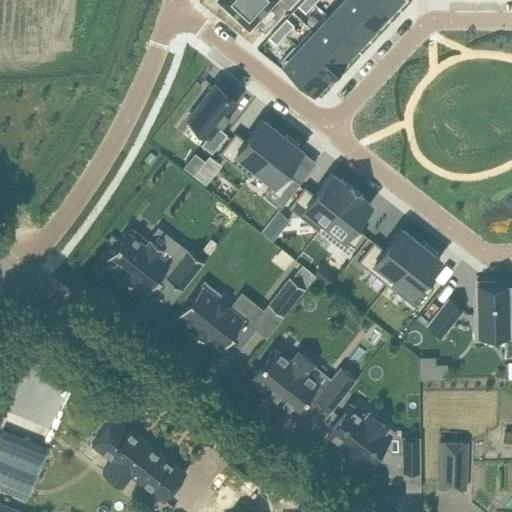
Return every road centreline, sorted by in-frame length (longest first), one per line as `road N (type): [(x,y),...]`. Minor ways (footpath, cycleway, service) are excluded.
road 1 (tertiary): [(323,511),(21,272)]
road 2 (residential): [(21,272),(136,96),(173,8)]
road 3 (residential): [(332,128),(431,20),(511,17)]
road 4 (residential): [(332,128),(460,235),(511,253)]
road 5 (residential): [(173,8),(332,128)]
